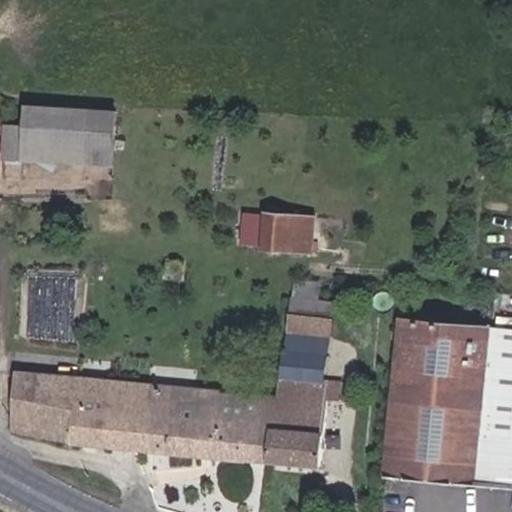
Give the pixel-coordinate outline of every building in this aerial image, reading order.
[(26,106),(25,127),(23,160),(114,166),(118,111),(26,106)] [(23,160),(25,127),(6,126),(4,159),(23,160)] [(313,254),(316,217),(266,213),(263,250),(313,254)] [(178,279),(178,272),(168,271),(167,278),(178,279)] [(320,300),(321,282),(296,280),(293,297),(320,300)] [(318,317),(320,300),(293,297),(290,314),(318,317)] [(334,319),(335,302),(320,300),(318,317),(334,319)] [(326,382),(334,319),(318,317),(290,314),(280,378),(326,382)] [(511,487),(511,329),(398,317),(383,474),(511,487)] [(75,443),(80,378),(16,372),(14,432),(75,443)] [(270,463),(278,397),(80,378),(75,443),(270,463)] [(280,378),(278,397),(270,463),(320,468),(326,399),(327,382),(326,382),(280,378)] [(340,400),(341,383),(327,382),(326,399),(340,400)]
